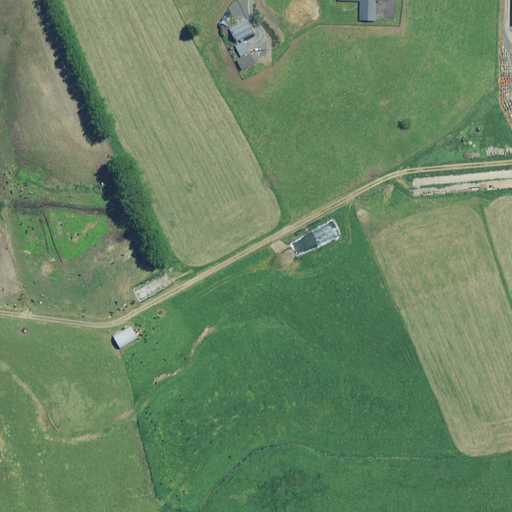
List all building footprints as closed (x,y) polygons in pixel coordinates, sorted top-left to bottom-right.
[(337,0),(338,1),(360,2),(359,21),(375,21),(375,2),(379,2),(379,0),(337,0)] [(253,33),(247,21),(229,30),(235,42),(253,33)] [(377,34),(373,22),(367,25),(372,36),(377,34)] [(249,53),(244,42),(235,47),(240,57),(249,53)] [(255,64),(250,54),(237,61),(241,71),(255,64)] [(453,111),(451,99),(427,103),(429,115),(453,111)] [(137,338),(130,327),(113,337),(119,348),(137,338)]
